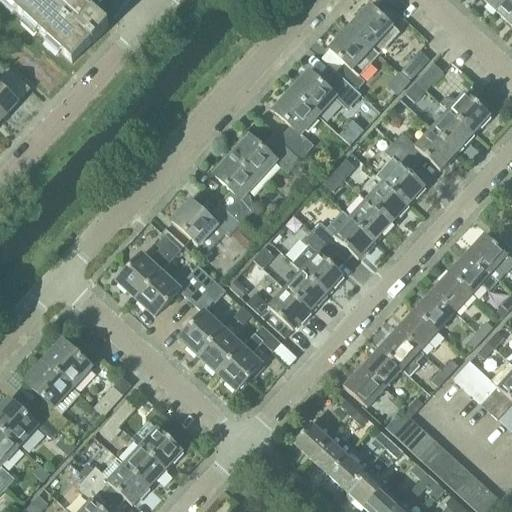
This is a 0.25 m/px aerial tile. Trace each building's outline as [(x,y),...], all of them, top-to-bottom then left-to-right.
[(93,46),(108,29),(92,14),(88,18),(68,0),(2,0),(73,65),(91,45),(93,46)] [(480,0),(496,14),(508,0),(480,0)] [(511,0),(508,0),(496,14),(511,28),(511,0)] [(350,32),(379,58),(399,36),(370,10),(350,32)] [(379,58),(350,32),(330,54),(344,66),(335,75),(356,94),(365,85),(359,80),(379,58)] [(412,81),(428,62),(419,54),(402,73),(412,81)] [(416,85),(425,93),(442,75),(432,67),(416,85)] [(291,95),(317,119),(335,99),(309,76),(291,95)] [(425,93),(416,85),(406,96),(415,105),(425,93)] [(0,120),(1,121),(17,104),(0,88),(0,120)] [(317,119),(291,95),(274,115),(300,138),(317,119)] [(491,120),(488,118),(464,96),(458,103),(445,100),(439,107),(447,115),(448,114),(474,138),(491,120)] [(431,132),(458,156),(474,138),(448,114),(447,115),(431,132)] [(394,146),(417,167),(425,159),(441,174),(458,156),(431,132),(416,149),(402,137),(394,146)] [(215,178),(241,203),(228,216),(241,227),(253,213),(248,195),(274,167),(286,178),(299,164),(275,141),(264,154),(249,141),(215,178)] [(383,184),(410,208),(426,190),(410,175),(417,167),(394,146),(386,155),(399,166),(383,184)] [(355,170),(346,162),(335,174),(344,182),(355,170)] [(335,174),(324,186),(333,194),(344,182),(335,174)] [(410,208),(383,184),(366,202),(393,227),(410,208)] [(393,227),(366,202),(350,220),(377,244),(393,227)] [(225,238),(228,241),(241,227),(228,216),(220,208),(209,219),(205,215),(203,217),(190,205),(172,224),(207,257),(225,238)] [(377,244),(350,220),(334,237),(321,225),(312,235),(335,256),(343,247),(360,263),(377,244)] [(498,236),(509,246),(511,242),(511,238),(503,230),(498,236)] [(293,266),(301,273),(328,297),(345,279),(328,264),(335,256),(312,235),(304,243),(309,248),(293,266)] [(467,256),(498,283),(511,267),(511,261),(485,237),(467,256)] [(181,254),(165,240),(158,248),(162,252),(151,264),(142,257),(117,284),(136,301),(161,273),(162,274),(181,254)] [(265,250),(254,262),(262,270),(273,258),(265,250)] [(450,275),(472,295),(479,287),(487,295),(498,283),(467,256),(450,275)] [(161,273),(136,301),(155,319),(179,293),(195,307),(216,285),(198,269),(178,290),(162,274),(161,273)] [(285,290),(312,315),(328,297),(301,273),(285,290)] [(432,294),(455,314),(472,295),(450,275),(432,294)] [(226,288),(239,300),(246,292),(234,280),(226,288)] [(198,359),(224,330),(206,314),(225,293),(216,285),(195,307),(203,315),(179,341),(198,359)] [(312,315),(285,290),(269,308),(256,296),(247,305),(286,340),(294,332),(295,333),(312,315)] [(455,314),(432,294),(415,312),(438,333),(455,314)] [(511,297),(502,308),(509,314),(511,311),(511,297)] [(252,318),(243,310),(234,319),(244,328),(252,318)] [(438,333),(415,312),(398,331),(420,352),(438,333)] [(381,344),(394,330),(387,323),(374,337),(381,344)] [(494,331),(487,324),(478,335),(485,341),(494,331)] [(274,354),(282,346),(262,327),(244,348),(218,376),(238,395),(248,383),(251,386),(256,380),(253,378),(263,367),(252,357),(264,345),(274,354)] [(218,376),(244,348),(224,330),(198,359),(218,376)] [(420,352),(398,331),(380,350),(403,371),(420,352)] [(505,340),(498,334),(489,344),(495,351),(505,340)] [(468,346),(475,352),(485,341),(478,335),(468,346)] [(44,363),(74,390),(92,370),(63,343),(44,363)] [(479,355),(486,362),(495,351),(489,344),(479,355)] [(403,371),(380,350),(362,370),(385,390),(403,371)] [(79,398),(72,391),(74,390),(44,363),(25,383),(45,402),(37,411),(60,432),(69,422),(62,416),(79,398)] [(459,369),(452,363),(443,373),(450,379),(459,369)] [(463,390),(479,372),(470,364),(454,382),(463,390)] [(511,368),(508,365),(492,383),(496,388),(498,389),(505,396),(511,402),(511,368)] [(385,390),(362,370),(361,369),(344,387),(367,409),(385,390)] [(472,398),(488,380),(479,372),(463,390),(472,398)] [(433,384),(439,391),(450,379),(443,373),(433,384)] [(122,380),(113,390),(95,409),(104,418),(131,389),(122,380)] [(496,388),(492,383),(488,380),(472,398),(480,406),(496,388)] [(498,389),(496,388),(480,406),(490,414),(505,396),(498,389)] [(511,406),(511,402),(505,396),(490,414),(498,422),(511,406)] [(424,408),(417,401),(408,411),(415,418),(424,408)] [(0,411),(0,430),(20,449),(39,428),(52,441),(60,432),(37,411),(29,419),(9,402),(0,411)] [(340,408),(351,418),(357,412),(346,402),(340,408)] [(111,421),(120,430),(137,412),(127,403),(111,421)] [(397,423),(404,429),(415,418),(408,411),(397,423)] [(357,412),(351,418),(362,429),(368,422),(357,412)] [(120,430),(111,421),(100,432),(109,441),(120,430)] [(419,428),(411,421),(395,439),(403,446),(419,428)] [(312,462),(330,441),(312,425),(294,445),(312,462)] [(412,454),(428,436),(419,428),(403,446),(412,454)] [(0,484),(7,491),(16,481),(2,468),(20,449),(0,430),(0,484)] [(141,449),(166,472),(183,454),(157,430),(141,449)] [(336,435),(330,442),(330,441),(312,462),(329,478),(348,458),(354,452),(336,435)] [(382,435),(376,442),(386,451),(392,444),(382,435)] [(420,462),(436,444),(428,436),(412,454),(420,462)] [(397,461),(403,454),(392,444),(386,451),(397,461)] [(429,470),(445,452),(436,444),(420,462),(429,470)] [(124,467),(149,491),(166,472),(141,449),(124,467)] [(445,452),(429,470),(438,478),(454,460),(445,452)] [(359,468),(348,458),(329,478),(347,494),(372,466),(366,460),(359,468)] [(447,486),(463,469),(454,460),(438,478),(447,486)] [(79,475),(86,481),(86,482),(109,503),(118,494),(133,508),(149,491),(124,467),(108,484),(88,466),(79,475)] [(364,510),(383,490),(372,481),(379,473),(372,466),(347,494),(364,510)] [(418,468),(412,474),(421,483),(428,477),(418,468)] [(463,469),(447,486),(456,495),(472,477),(463,469)] [(433,493),(439,487),(428,477),(421,483),(433,493)] [(465,503),(481,485),(472,477),(456,495),(465,503)] [(81,511),(103,511),(102,511),(109,503),(86,482),(78,490),(91,502),(81,511)] [(474,511),(490,493),(481,485),(465,503),(474,511)] [(383,490),(364,510),(365,511),(395,511),(400,507),(383,490)] [(490,493),(474,511),(475,511),(488,511),(498,501),(490,493)] [(44,511),(48,508),(39,498),(27,510),(28,511),(44,511)] [(453,500),(447,507),(452,511),(459,511),(463,509),(453,500)]
